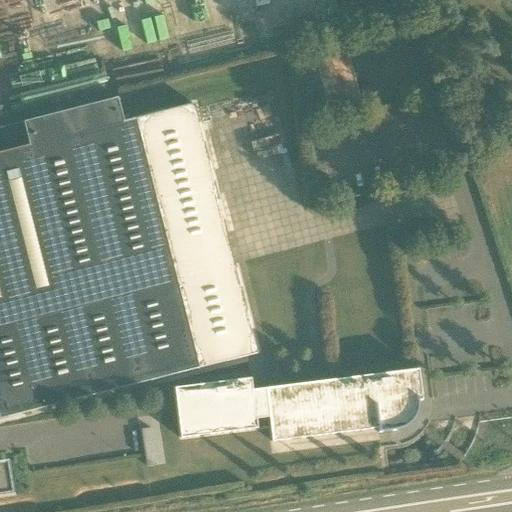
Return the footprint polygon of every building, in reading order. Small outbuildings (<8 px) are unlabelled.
[(117,99),(0,128),(0,419),(198,369),(257,354),(193,104),(135,119),(123,122),(117,99)] [(301,301),(308,349),(317,348),(310,300),(301,301)] [(418,403),(418,401),(422,401),(418,370),(250,391),(249,378),(172,388),(178,439),(255,429),(270,428),(272,442),(377,429),(378,433),(395,431),(398,431),(401,430),(403,429),(406,427),(408,426),(411,424),(412,422),(414,419),(416,417),(417,414),(418,411),(418,408),(418,405),(418,403)] [(149,465),(163,463),(157,428),(143,430),(149,465)] [(11,491),(0,492),(0,483),(6,478),(3,470),(0,468),(0,494),(11,493),(11,491)]
